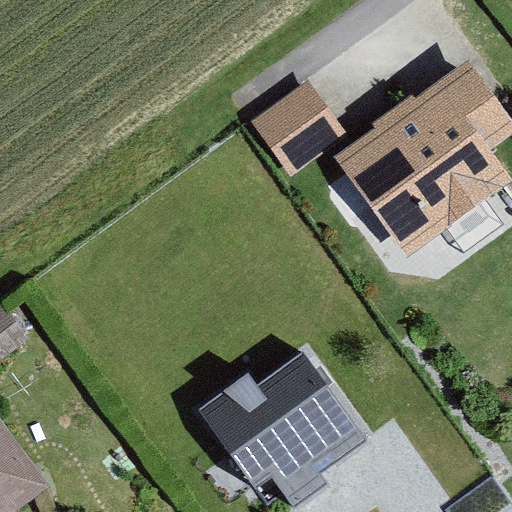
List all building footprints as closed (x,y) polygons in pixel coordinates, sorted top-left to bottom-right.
[(511,164),(497,144),(511,133),(511,109),(472,55),(337,152),(414,257),(511,185),(511,164)] [(314,76),(254,118),(292,173),(352,131),(314,76)] [(1,304),(0,305),(0,356),(26,335),(1,304)] [(243,370),(199,402),(256,480),(270,470),(291,499),(326,474),(319,465),(365,432),(304,347),(253,383),(243,370)] [(0,511),(5,511),(50,480),(0,411),(0,511)]
